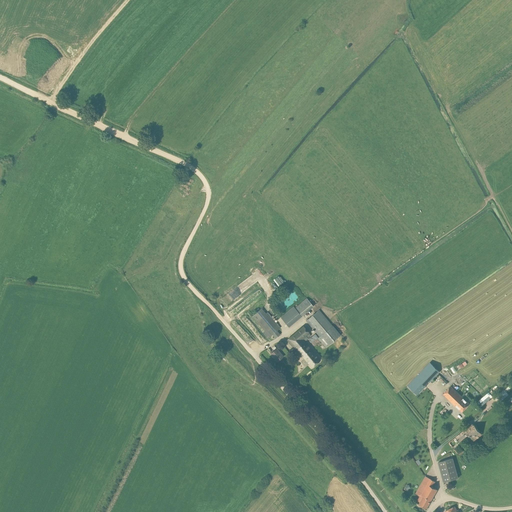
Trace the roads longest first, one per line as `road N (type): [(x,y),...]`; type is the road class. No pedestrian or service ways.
road 1 (track): [(221,319),(180,267),(208,198),(202,177),(0,77)]
road 2 (unclassified): [(384,511),(221,319)]
road 3 (unknown): [(119,134),(237,0)]
